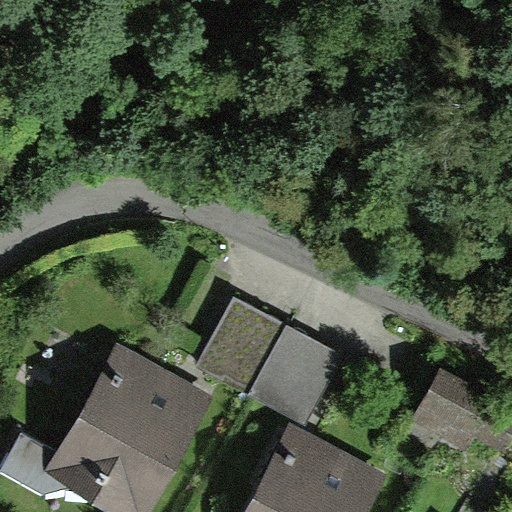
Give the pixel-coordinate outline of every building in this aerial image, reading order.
[(249,393),(286,324),(234,296),(197,365),(249,393)] [(343,355),(286,324),(249,393),(305,423),(343,355)] [(112,511),(150,511),(213,396),(174,374),(117,343),(56,452),(23,434),(1,470),(44,494),(70,488),(112,511)] [(511,437),(511,402),(439,367),(402,443),(432,458),(440,440),(467,453),(474,439),(504,454),(511,437)] [(320,438),(290,422),(242,511),(368,511),(389,474),(320,438)]
